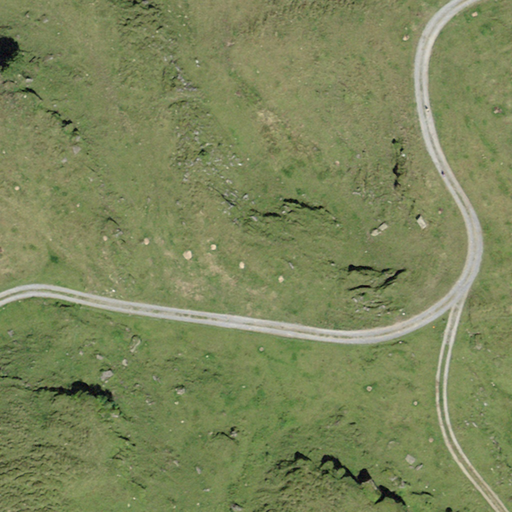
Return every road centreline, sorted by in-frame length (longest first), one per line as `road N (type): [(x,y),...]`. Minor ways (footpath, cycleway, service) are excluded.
road 1 (track): [(0,302),(52,293),(355,338),(430,315),(463,289),(477,242),(434,151),(419,76),(432,31),(473,0)]
road 2 (track): [(499,511),(441,402),(463,289)]
